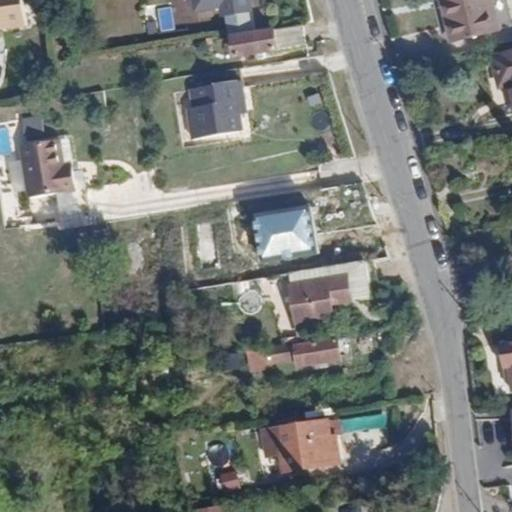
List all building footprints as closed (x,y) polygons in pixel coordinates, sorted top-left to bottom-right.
[(0,0),(0,47),(2,48),(0,29),(0,26),(31,23),(28,0),(0,0)] [(194,0),(195,5),(222,1),(224,10),(262,5),(260,0),(194,0)] [(447,0),(456,38),(508,26),(501,0),(447,0)] [(160,31),(173,29),(170,7),(157,9),(160,31)] [(230,31),(233,53),(303,44),(300,22),(230,31)] [(511,51),(494,55),(500,87),(508,85),(511,108),(511,51)] [(244,81),(190,90),(194,111),(189,112),(193,140),(245,131),(242,112),(249,111),(244,81)] [(59,135),(20,139),(25,190),(73,185),(70,158),(61,159),(59,135)] [(317,206),(258,214),(264,259),(322,251),(317,206)] [(328,273),(292,277),(296,317),(334,312),(331,288),(369,284),(366,255),(327,260),(328,273)] [(334,335),(241,345),(243,366),(268,364),(267,358),(293,355),(294,361),(337,356),(334,335)] [(511,340),(498,342),(501,368),(507,368),(510,394),(511,393),(511,340)] [(329,416),(271,425),(274,445),(284,443),(287,463),(339,455),(335,428),(331,429),(329,416)] [(195,511),(222,511),(221,503),(195,509),(195,511)]
